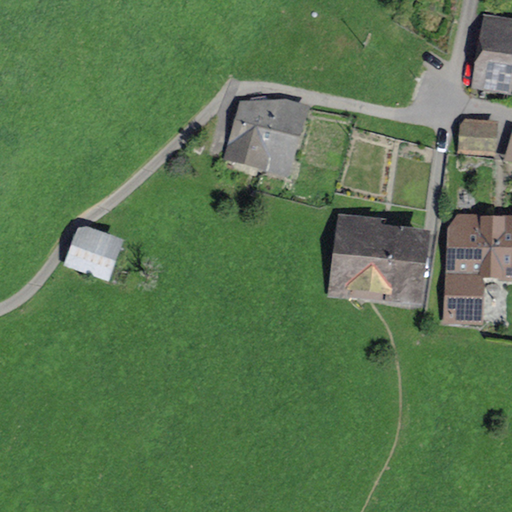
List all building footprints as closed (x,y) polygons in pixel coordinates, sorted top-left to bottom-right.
[(472,94),(511,100),(511,21),(486,16),(472,94)] [(294,184),(315,111),(286,103),(241,104),(224,164),(294,184)] [(498,161),(501,125),(466,122),(460,129),(458,157),(498,161)] [(419,305),(428,241),(388,235),(389,228),(345,222),(335,293),(419,305)] [(511,285),(511,227),(462,225),(454,237),(450,319),(486,321),(488,284),(511,285)] [(113,289),(130,247),(89,231),(80,232),(65,270),(113,289)]
